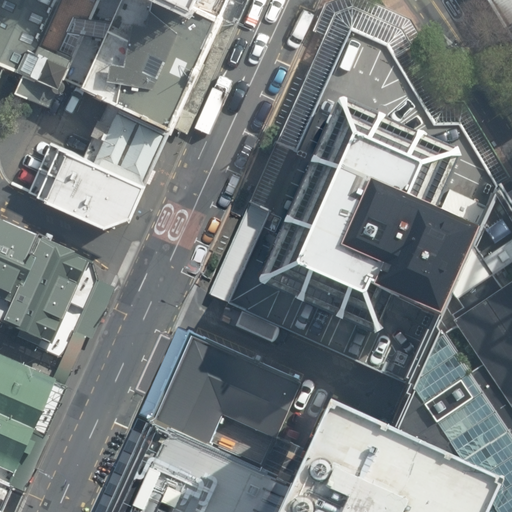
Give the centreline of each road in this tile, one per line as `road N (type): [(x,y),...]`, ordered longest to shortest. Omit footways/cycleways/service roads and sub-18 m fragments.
road 1 (secondary): [(289,0),(57,511)]
road 2 (tertiary): [(511,126),(432,0)]
